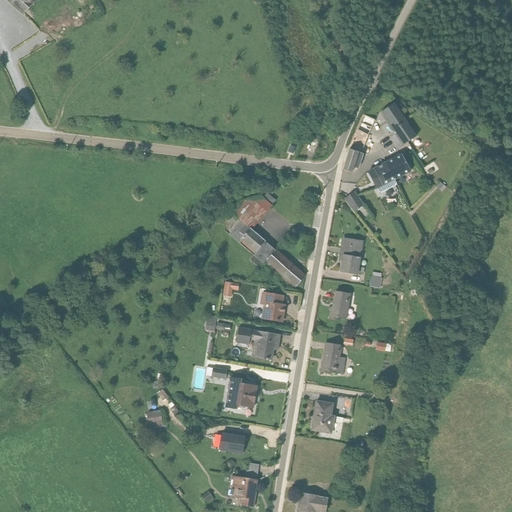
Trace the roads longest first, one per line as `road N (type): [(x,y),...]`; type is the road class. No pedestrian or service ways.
road 1 (residential): [(330,171),(276,511)]
road 2 (unclassified): [(0,131),(330,171)]
road 3 (unclassified): [(330,171),(411,0)]
